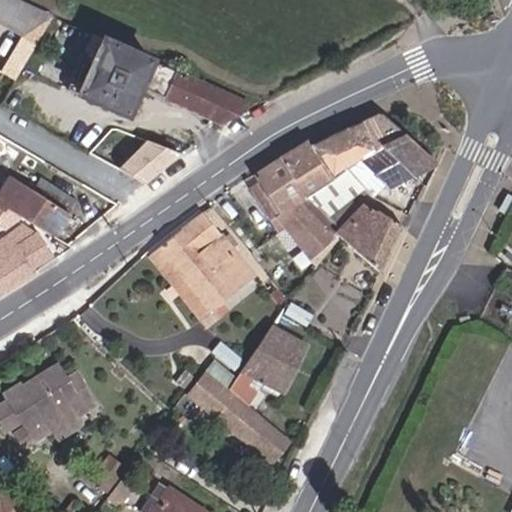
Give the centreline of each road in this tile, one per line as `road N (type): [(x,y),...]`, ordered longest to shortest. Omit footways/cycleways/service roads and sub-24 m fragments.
road 1 (tertiary): [(511,69),(419,63),(322,108),(0,314)]
road 2 (secondary): [(511,95),(311,511)]
